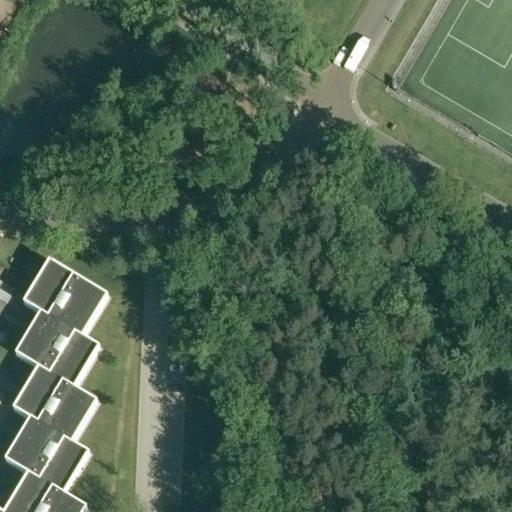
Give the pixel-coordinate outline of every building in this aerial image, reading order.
[(37,286),(25,306),(41,316),(42,315),(84,340),(108,298),(51,263),(37,286)] [(16,291),(0,281),(0,301),(7,306),(16,291)] [(33,330),(17,357),(39,371),(40,369),(76,391),(100,350),(84,340),(42,315),(41,316),(33,330)] [(39,371),(14,412),(31,422),(32,421),(73,445),(98,404),(76,391),(40,369),(39,371)] [(31,422),(6,463),(29,477),(64,498),(65,497),(90,455),(73,445),(32,421),(31,422)] [(29,477),(7,511),(86,511),(88,510),(65,497),(64,498),(29,477)]
